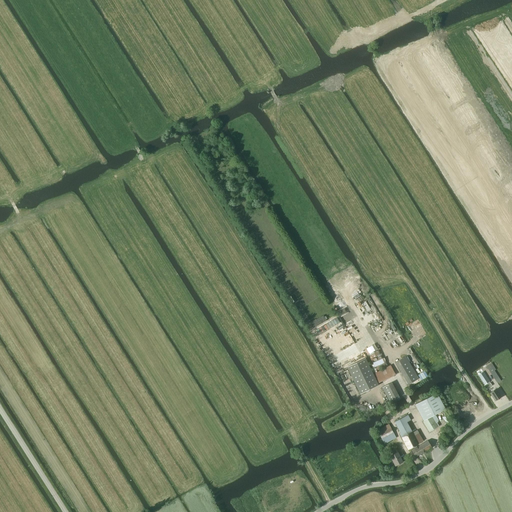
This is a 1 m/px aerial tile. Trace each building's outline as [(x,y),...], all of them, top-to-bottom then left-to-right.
[(376,371),(387,366),(384,358),(382,359),(378,350),(369,354),(376,371)] [(408,385),(419,378),(406,356),(395,362),(408,385)] [(347,369),(361,395),(379,386),(364,359),(347,369)] [(495,370),(491,363),(487,366),(491,373),(495,370)] [(485,385),(490,382),(483,372),(478,375),(485,385)] [(390,402),(398,398),(390,383),(382,387),(390,402)] [(490,393),(495,400),(501,397),(496,389),(490,393)] [(415,404),(423,420),(445,409),(437,393),(415,404)] [(404,441),(419,433),(418,431),(413,433),(407,422),(410,421),(407,414),(395,421),(401,433),(400,433),(404,441)] [(429,432),(438,426),(431,416),(423,422),(429,432)] [(447,427),(452,424),(447,416),(442,419),(447,427)] [(385,444),(396,438),(389,424),(377,430),(385,444)] [(424,442),(419,433),(404,441),(409,450),(424,442)] [(415,457),(431,448),(427,441),(411,450),(415,457)] [(395,466),(403,462),(397,452),(395,448),(392,450),(393,454),(389,457),(395,466)]
